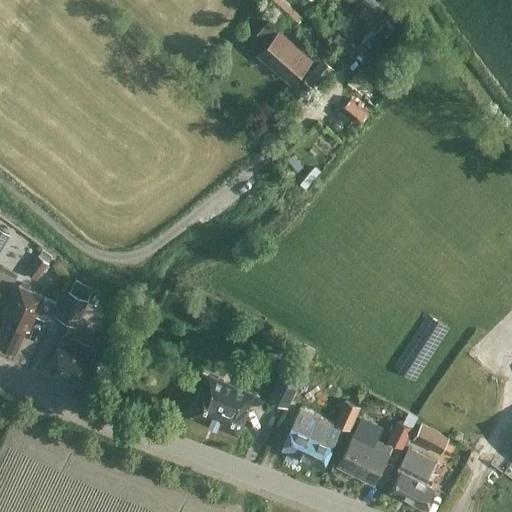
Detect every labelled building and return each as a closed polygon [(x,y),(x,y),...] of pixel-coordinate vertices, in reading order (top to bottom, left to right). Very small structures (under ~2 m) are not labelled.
[(304,15),(287,0),(265,0),(294,26),(304,15)] [(387,18),(363,42),(373,52),(397,28),(387,18)] [(266,21),(256,32),(268,43),(260,52),(291,79),(308,59),(266,21)] [(333,68),(321,57),(302,78),(314,89),(333,68)] [(374,105),(387,91),(359,68),(346,82),(374,105)] [(0,249),(9,233),(0,228),(0,249)] [(41,249),(24,271),(35,279),(51,257),(41,249)] [(75,325),(87,299),(92,288),(74,279),(69,291),(57,316),(75,325)] [(47,320),(55,300),(18,284),(8,307),(11,308),(0,333),(0,342),(15,349),(25,327),(28,329),(34,314),(47,320)] [(90,360),(95,349),(63,333),(59,342),(58,342),(47,365),(80,380),(90,360)] [(286,406),(302,373),(284,365),(269,397),(286,406)] [(247,407),(253,392),(234,384),(234,386),(207,375),(202,388),(201,387),(191,412),(237,432),(248,407),(247,407)] [(351,430),(361,408),(344,400),(334,422),(351,430)] [(401,447),(417,416),(403,409),(396,405),(391,418),(397,420),(387,440),(401,447)] [(323,466),(336,436),(294,417),(281,447),(323,466)] [(432,423),(429,427),(420,423),(412,438),(440,452),(448,437),(443,435),(446,430),(432,423)] [(374,482),(390,450),(374,442),(376,438),(355,427),(337,464),(374,482)] [(425,482),(436,461),(408,447),(397,468),(400,470),(390,490),(424,507),(435,487),(425,482)]
